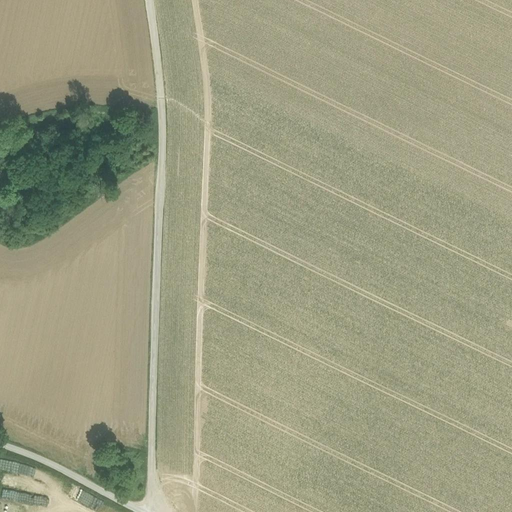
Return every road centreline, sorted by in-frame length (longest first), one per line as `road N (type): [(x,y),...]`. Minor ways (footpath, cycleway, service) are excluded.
road 1 (track): [(149,511),(163,130),(149,0)]
road 2 (track): [(0,444),(141,511)]
